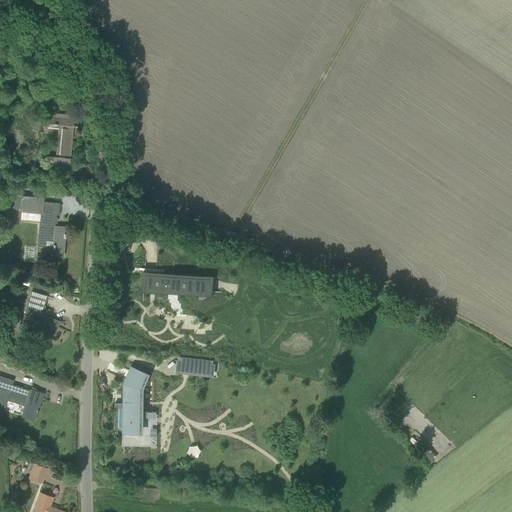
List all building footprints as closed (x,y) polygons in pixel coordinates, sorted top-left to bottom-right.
[(77,115),(48,113),(47,124),(61,125),(58,157),(47,156),(46,167),(69,170),(73,127),(76,127),(77,115)] [(1,206),(0,219),(20,220),(20,212),(40,214),(38,240),(37,246),(45,246),(46,241),(53,242),(52,256),(62,257),(65,227),(54,226),(54,223),(56,223),(57,218),(55,217),(55,215),(58,215),(59,204),(43,202),(43,197),(14,195),(13,207),(1,206)] [(208,267),(139,267),(139,289),(208,288),(208,267)] [(59,321),(40,314),(46,296),(31,291),(22,321),(28,324),(31,322),(35,324),(34,328),(54,335),(59,321)] [(211,374),(213,361),(179,357),(178,371),(211,374)] [(140,411),(141,388),(145,377),(130,370),(132,366),(131,365),(123,384),(122,403),(122,407),(119,407),(119,403),(115,403),(114,422),(114,429),(122,429),(122,434),(121,447),(156,448),(157,411),(140,411)] [(33,421),(42,393),(30,390),(29,392),(10,385),(12,381),(0,376),(0,416),(6,399),(24,405),(21,417),(33,421)] [(281,413),(273,417),(277,425),(285,421),(281,413)] [(41,483),(46,468),(34,464),(28,478),(41,483)] [(63,511),(48,506),(52,497),(40,493),(32,511),(63,511)]
